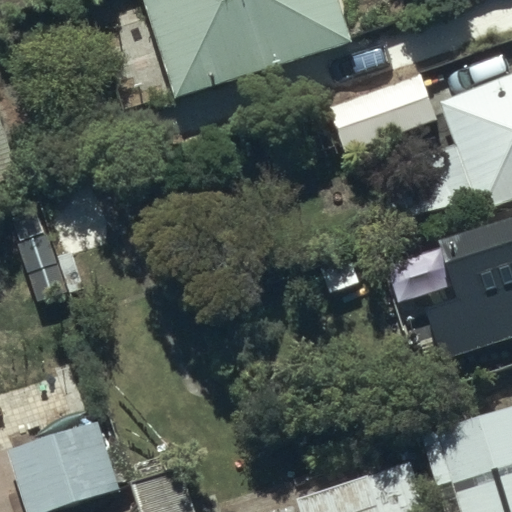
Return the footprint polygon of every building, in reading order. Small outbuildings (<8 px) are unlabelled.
[(0,0),(0,11),(32,0),(0,0)] [(340,0),(146,0),(181,106),(357,49),(340,0)] [(419,78),(324,113),(342,162),(437,127),(419,78)] [(476,204),(482,218),(511,206),(511,81),(440,110),(455,148),(378,178),(400,233),(476,204)] [(0,187),(23,180),(0,108),(0,187)] [(430,321),(446,371),(511,350),(511,238),(448,259),(464,310),(430,321)] [(455,489),(461,511),(511,511),(511,414),(425,441),(441,493),(455,489)] [(3,458),(20,511),(68,511),(131,493),(110,425),(3,458)] [(434,511),(421,468),(299,506),(300,511),(434,511)] [(191,511),(181,477),(140,489),(146,511),(191,511)]
